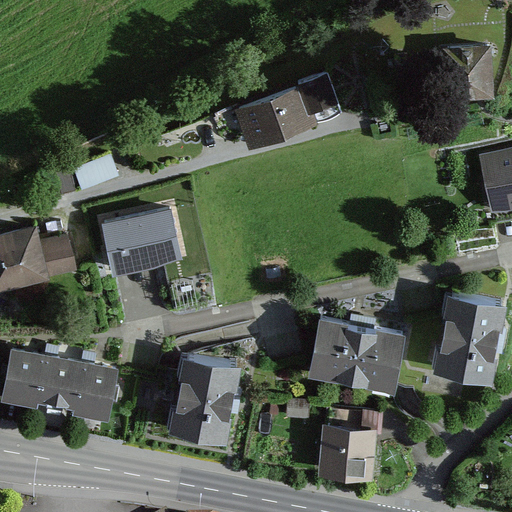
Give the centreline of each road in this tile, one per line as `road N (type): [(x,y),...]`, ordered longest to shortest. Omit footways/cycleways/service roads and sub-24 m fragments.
road 1 (residential): [(120,331),(511,255)]
road 2 (primary): [(0,455),(329,511)]
road 3 (residential): [(511,396),(438,466),(421,511)]
